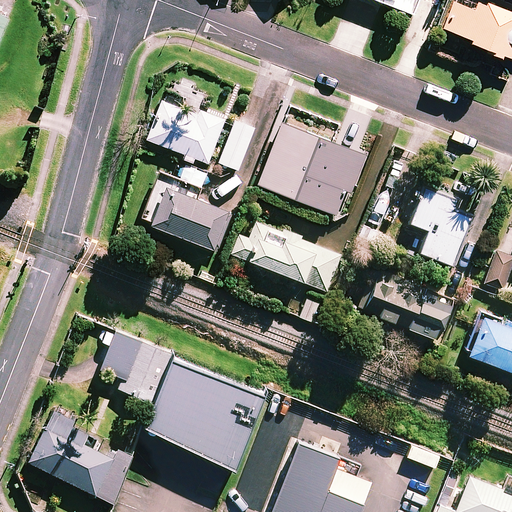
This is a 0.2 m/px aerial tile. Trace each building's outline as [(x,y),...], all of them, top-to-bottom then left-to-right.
[(378,0),(410,12),(415,0),(378,0)] [(511,11),(481,0),(475,0),(472,8),(452,0),(442,28),(464,36),(462,40),(509,57),(511,53),(511,11)] [(193,93),(197,83),(179,76),(175,86),(166,82),(144,138),(182,152),(180,158),(191,163),(194,157),(205,161),(222,117),(204,110),(208,99),(193,93)] [(252,127),(233,120),(217,161),(236,169),(252,127)] [(320,192),(339,143),(313,133),(309,145),(286,136),(271,173),(320,192)] [(356,147),(344,142),(332,174),(344,179),(356,147)] [(381,197),(396,204),(401,193),(408,195),(419,170),(397,160),(381,197)] [(183,183),(160,174),(143,219),(210,245),(225,207),(181,190),(183,183)] [(453,197),(423,185),(409,221),(428,228),(420,250),(449,261),(467,215),(449,208),(453,197)] [(339,254),(254,220),(247,236),(239,233),(232,252),(325,288),(339,254)] [(511,258),(511,256),(494,250),(482,281),(501,288),(511,258)] [(422,285),(372,266),(358,307),(435,335),(448,300),(420,290),(422,285)] [(317,302),(291,293),(285,311),(311,320),(317,302)] [(511,325),(480,313),(465,351),(511,369),(511,325)] [(139,381),(157,334),(114,317),(95,364),(139,381)] [(273,378),(171,338),(141,415),(244,454),(273,378)] [(116,444),(50,410),(31,447),(97,481),(116,444)] [(357,511),(378,460),(299,429),(269,504),(289,511),(357,511)] [(511,511),(511,492),(467,475),(453,510),(437,504),(434,511),(511,511)]
